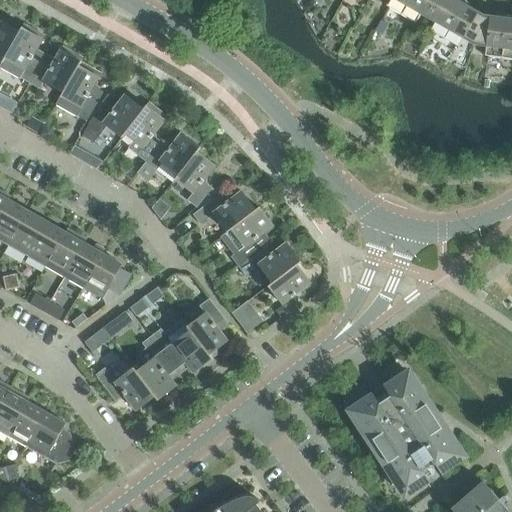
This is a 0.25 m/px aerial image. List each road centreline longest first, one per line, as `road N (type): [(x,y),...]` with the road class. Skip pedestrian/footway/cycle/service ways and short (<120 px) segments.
road 1 (residential): [(61,376),(62,349),(176,258),(129,203),(6,138),(0,149)]
road 2 (tertiary): [(398,227),(345,197),(240,78),(120,0)]
road 3 (tertiary): [(254,403),(371,298),(398,227)]
road 4 (residential): [(145,484),(61,376)]
road 5 (tertiary): [(145,484),(254,403)]
road 6 (residential): [(332,511),(254,403)]
